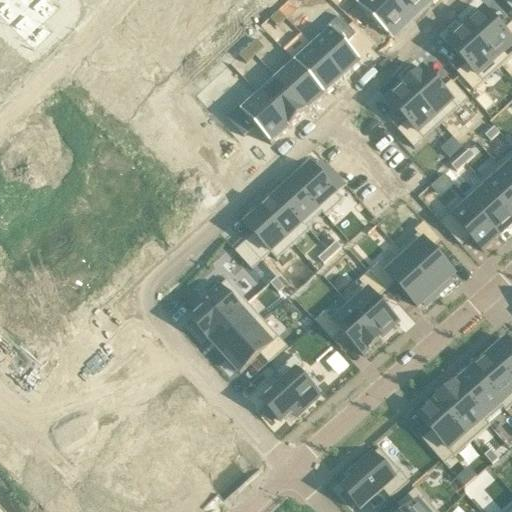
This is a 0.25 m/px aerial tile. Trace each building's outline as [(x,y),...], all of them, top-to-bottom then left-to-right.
[(4,0),(0,4),(0,16),(9,26),(35,0),(4,0)] [(50,0),(35,0),(9,26),(32,50),(33,51),(39,46),(52,33),(43,24),(59,8),(58,7),(56,5),(50,0)] [(186,0),(183,4),(200,22),(210,12),(203,5),(208,0),(186,0)] [(357,5),(348,13),(357,22),(366,14),(389,37),(409,17),(392,0),(358,0),(355,3),(357,5)] [(392,0),(409,17),(426,0),(392,0)] [(149,2),(133,18),(161,47),(176,32),(183,39),(193,29),(175,11),(166,20),(149,2)] [(279,10),(270,18),(277,26),(286,18),(279,10)] [(477,14),(464,26),(502,68),(511,58),(511,24),(503,32),(485,12),(480,17),(477,14)] [(132,17),(117,33),(118,33),(146,62),(161,47),(133,18),(132,17)] [(339,18),(310,45),(343,81),(362,64),(346,46),(356,37),(339,18)] [(453,41),(448,46),(466,66),(457,74),(474,93),(502,68),(464,26),(450,38),(453,41)] [(118,33),(102,49),(119,67),(110,76),(127,94),(137,84),(131,77),(146,62),(118,33)] [(256,39),(247,47),(255,55),(264,47),(256,39)] [(301,53),(292,61),(325,98),(334,90),(343,81),(310,45),(301,53)] [(247,47),(239,55),(239,56),(246,63),(255,55),(247,47)] [(292,61),(274,77),(307,114),(325,98),(292,61)] [(424,71),(406,87),(442,126),(469,102),(452,83),(443,92),(424,71)] [(188,73),(178,82),(184,88),(193,79),(188,73)] [(259,91),(256,93),(290,130),(307,114),(274,77),(259,91)] [(211,82),(197,95),(207,107),(222,93),(211,82)] [(406,87),(389,103),(407,123),(398,132),(415,150),(442,126),(406,87)] [(256,93),(227,119),(244,138),(255,129),(271,146),(290,130),(256,93)] [(28,122),(12,138),(40,166),(55,151),(61,158),(71,148),(54,131),(45,140),(28,122)] [(494,128),(485,137),(491,143),(500,134),(494,128)] [(11,137),(0,147),(0,156),(24,182),(40,166),(12,138),(11,137)] [(470,151),(461,159),(466,165),(475,157),(470,151)] [(511,154),(498,166),(511,181),(511,154)] [(0,156),(0,207),(6,213),(16,203),(9,196),(24,182),(0,156)] [(461,159),(452,167),(457,173),(466,165),(461,159)] [(153,181),(137,195),(162,224),(164,225),(181,211),(164,192),(173,184),(157,165),(147,174),(153,181)] [(106,166),(97,175),(102,181),(111,172),(106,166)] [(511,181),(498,166),(482,182),(511,215),(511,181)] [(310,167),(294,182),(323,214),(322,215),(325,219),(343,203),(336,196),(346,187),(329,169),(319,177),(310,167)] [(97,175),(87,183),(93,189),(102,181),(97,175)] [(294,182),(278,197),(307,229),(308,228),(322,215),(323,214),(294,182)] [(511,215),(482,182),(464,198),(467,201),(468,200),(500,236),(511,225),(511,215)] [(61,188),(52,196),(57,202),(67,194),(61,188)] [(81,189),(72,197),(77,203),(86,195),(81,189)] [(137,195),(125,206),(150,235),(162,224),(137,195)] [(72,197),(62,206),(68,211),(77,203),(72,197)] [(278,197),(262,211),(294,247),(311,232),(308,228),(307,229),(278,197)] [(467,201),(441,225),(461,247),(470,239),(482,252),(500,236),(468,200),(467,201)] [(125,206),(112,218),(137,246),(150,235),(125,206)] [(52,207),(43,215),(48,221),(57,213),(52,207)] [(254,236),(245,245),(262,263),(271,255),(277,262),(294,247),(262,211),(245,226),(254,236)] [(112,218),(99,229),(125,257),(137,246),(112,218)] [(418,236),(400,252),(438,294),(452,282),(449,279),(454,275),(432,251),(441,242),(424,224),(415,232),(418,236)] [(99,229),(87,240),(112,268),(125,257),(99,229)] [(87,240),(74,251),(100,280),(112,268),(87,240)] [(336,243),(327,251),(333,257),(342,249),(336,243)] [(245,245),(235,253),(252,272),(262,263),(245,245)] [(52,258),(42,267),(59,286),(68,278),(85,296),(101,281),(100,280),(74,251),(58,265),(52,258)] [(327,251),(318,260),(324,266),(333,257),(327,251)] [(378,265),(369,274),(386,293),(395,284),(417,308),(422,304),(424,307),(438,294),(400,252),(382,269),(378,265)] [(363,286),(345,302),(348,306),(349,305),(381,341),(398,325),(377,301),(386,293),(369,274),(359,282),(363,286)] [(26,295),(9,310),(39,343),(56,327),(37,305),(46,297),(30,279),(20,288),(26,295)] [(277,280),(271,285),(279,294),(285,289),(277,280)] [(192,321),(191,323),(195,327),(192,330),(202,341),(205,338),(209,342),(210,341),(209,341),(248,305),(227,282),(220,288),(218,289),(219,290),(210,298),(214,302),(193,322),(192,321)] [(248,305),(209,341),(210,341),(225,358),(263,322),(248,305)] [(325,314),(315,322),(332,341),(342,333),(363,357),(381,341),(349,305),(348,306),(331,321),(325,314)] [(0,338),(2,337),(21,358),(39,343),(9,310),(0,318),(0,338)] [(263,322),(225,358),(239,374),(240,375),(261,357),(269,366),(288,349),(263,322)] [(511,347),(507,343),(489,358),(511,384),(511,347)] [(285,384),(263,404),(267,408),(264,410),(274,422),(277,419),(281,423),(300,405),(305,410),(322,394),(301,371),(304,367),(296,358),(277,375),(285,384)] [(511,384),(489,358),(472,373),(504,409),(503,410),(506,414),(511,408),(511,384)] [(472,373),(455,388),(487,424),(503,410),(504,409),(472,373)] [(455,388),(438,403),(473,443),(491,427),(487,424),(455,388)] [(438,403),(420,419),(432,432),(422,441),(444,466),(454,457),(455,459),(473,443),(438,403)] [(363,473),(343,491),(346,495),(343,497),(354,509),(357,506),(360,510),(382,491),(391,500),(410,484),(380,450),(359,469),(363,473)] [(491,451),(484,457),(493,466),(499,460),(491,451)] [(402,511),(436,511),(417,490),(398,506),(402,511)]
